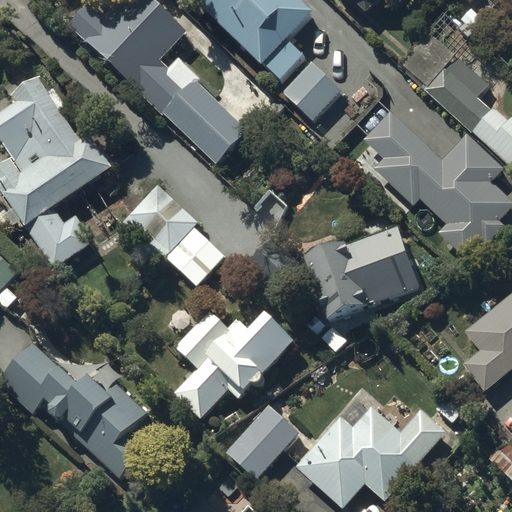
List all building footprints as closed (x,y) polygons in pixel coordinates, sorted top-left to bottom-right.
[(189,38),(147,0),(137,0),(112,27),(92,8),(68,34),(218,172),(251,137),(199,88),(202,85),(180,65),(171,75),(162,67),(189,38)] [(316,21),(293,0),(206,0),(199,8),(282,86),(307,60),(292,47),(316,21)] [(381,0),(348,0),(366,17),(381,0)] [(494,88),(460,58),(427,96),(511,169),(511,128),(482,102),(494,88)] [(343,95),(314,68),(286,97),(315,125),(343,95)] [(82,149),(39,86),(17,101),(21,107),(0,121),(0,139),(17,164),(0,175),(0,190),(28,232),(55,214),(113,175),(91,142),(82,149)] [(444,170),(392,122),(371,144),(390,162),(380,173),(416,208),(422,201),(453,230),(444,239),(467,261),(484,243),(490,248),(505,232),(500,226),(511,213),(511,207),(491,188),(503,175),(469,144),(444,170)] [(167,263),(195,234),(199,229),(159,192),(121,232),(162,270),(167,263)] [(55,214),(28,232),(56,273),(95,247),(78,222),(66,230),(55,214)] [(226,263),(195,234),(167,263),(198,292),(226,263)] [(422,294),(400,235),(310,268),(332,327),(422,294)] [(303,268),(277,245),(249,275),(274,299),(303,268)] [(0,298),(19,277),(0,260),(0,298)] [(511,304),(470,336),(487,358),(470,371),(488,394),(511,375),(511,304)] [(230,335),(212,317),(178,353),(201,375),(178,399),(202,423),(230,393),(242,404),(254,392),(257,393),(260,393),(263,392),(265,390),(266,387),(265,384),(264,382),(296,348),(268,321),(251,339),(238,326),(230,335)] [(81,395),(34,351),(2,384),(36,416),(47,406),(52,411),(48,415),(121,484),(150,454),(132,438),(150,419),(118,389),(109,399),(93,383),(81,395)] [(299,437),(270,411),(229,457),(258,482),(299,437)] [(355,438),(344,427),(303,473),(345,510),(366,486),(387,504),(445,439),(424,420),(404,443),(374,416),(355,438)]
